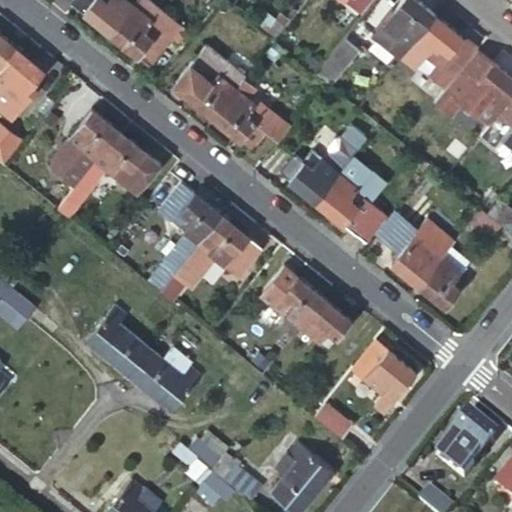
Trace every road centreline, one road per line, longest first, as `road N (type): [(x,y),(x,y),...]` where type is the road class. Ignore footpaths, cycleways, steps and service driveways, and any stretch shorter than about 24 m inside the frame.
road 1 (residential): [(462,360),(18,0)]
road 2 (residential): [(342,511),(462,360)]
